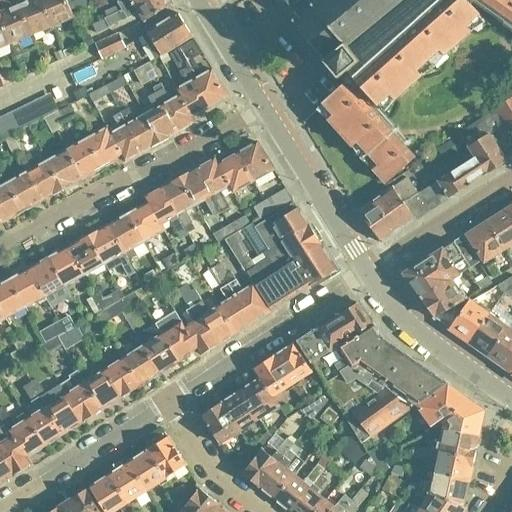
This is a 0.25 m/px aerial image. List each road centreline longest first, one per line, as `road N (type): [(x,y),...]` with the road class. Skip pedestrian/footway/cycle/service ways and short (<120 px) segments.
road 1 (residential): [(0,249),(265,106)]
road 2 (residential): [(168,400),(370,269)]
road 3 (residential): [(0,507),(168,400)]
road 4 (residential): [(265,106),(370,269)]
road 5 (residential): [(370,269),(426,334),(511,394)]
road 6 (residential): [(370,269),(511,177)]
road 7 (residential): [(260,511),(214,474),(168,400)]
